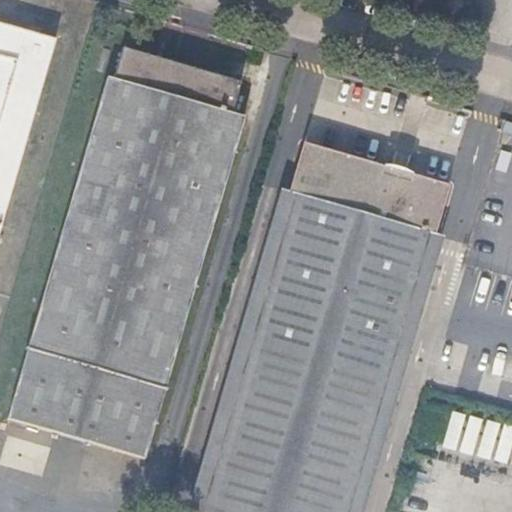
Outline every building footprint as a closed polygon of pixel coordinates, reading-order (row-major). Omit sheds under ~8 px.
[(0,228),(54,44),(0,27),(0,228)] [(230,112),(239,82),(123,48),(114,79),(106,77),(6,417),(143,458),(243,116),(230,112)] [(433,235),(448,188),(303,145),(289,194),(433,235)] [(364,511),(442,238),(433,235),(289,194),(276,190),(183,510),(191,511),(364,511)] [(511,467),(511,426),(448,413),(440,452),(511,467)]
